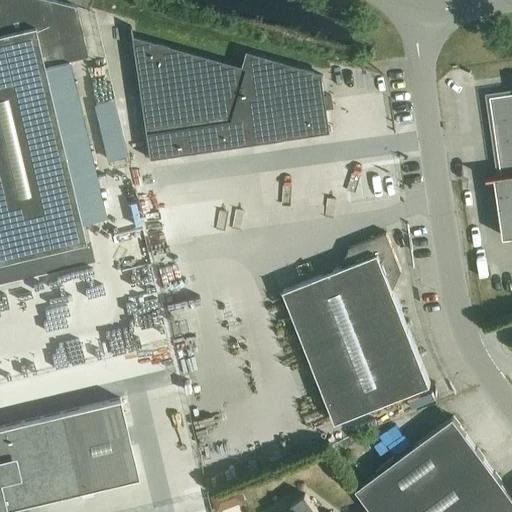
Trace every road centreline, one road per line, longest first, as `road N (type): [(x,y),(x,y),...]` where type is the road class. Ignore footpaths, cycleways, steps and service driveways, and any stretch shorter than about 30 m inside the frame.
road 1 (residential): [(511,411),(483,374),(464,327),(417,11)]
road 2 (unknown): [(96,254),(168,195),(433,139)]
